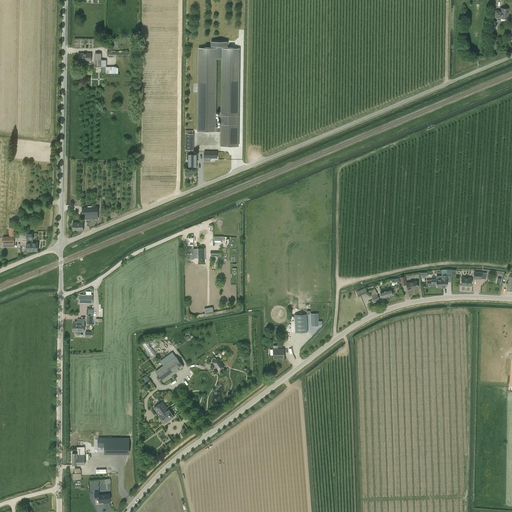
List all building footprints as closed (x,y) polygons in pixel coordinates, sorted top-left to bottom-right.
[(500,18),(508,19),(508,9),(501,8),(500,11),(495,10),(495,17),(500,18)] [(223,146),(238,146),(239,48),(224,48),(223,127),(213,127),(214,48),(199,48),(198,131),(215,131),(223,132),(223,146)] [(91,62),(91,53),(78,53),(78,61),(91,62)] [(106,66),(106,60),(101,60),(101,53),(95,53),(95,67),(105,67),(105,73),(118,73),(118,68),(116,66),(106,66)] [(185,133),(185,150),(193,150),(193,133),(193,130),(185,130),(185,133)] [(188,167),(196,167),(196,154),(187,154),(187,159),(188,159),(188,167)] [(97,207),(82,208),(82,215),(97,215),(97,207)] [(72,231),(83,230),(82,222),(72,222),(72,231)] [(14,236),(14,228),(9,228),(9,237),(2,237),(3,244),(3,247),(14,247),(14,236)] [(37,242),(32,242),(32,240),(33,240),(33,233),(26,233),(26,240),(27,240),(27,242),(26,242),(26,251),(37,251),(37,242)] [(193,252),(193,248),(193,237),(186,237),(186,248),(187,252),(187,257),(200,257),(200,260),(203,260),(203,253),(200,253),(200,252),(193,252)] [(436,286),(436,287),(442,287),(444,287),(444,286),(447,286),(446,282),(448,282),(447,275),(441,275),(441,276),(436,276),(436,279),(431,279),(431,286),(436,286)] [(461,285),(471,286),(471,278),(461,277),(461,285)] [(417,287),(416,281),(406,283),(408,290),(411,290),(411,289),(417,287)] [(365,288),(356,292),(358,296),(364,293),(367,292),(365,288)] [(376,292),(375,289),(369,291),(371,295),(370,295),(372,298),(374,302),(379,299),(377,295),(377,294),(376,292)] [(382,298),(392,295),(391,289),(380,292),(382,298)] [(80,295),(79,303),(93,303),(93,295),(80,295)] [(307,332),(306,314),(294,314),(295,332),(307,332)] [(84,323),(84,319),(77,319),(77,321),(75,321),(75,323),(72,323),(72,331),(84,332),(84,323)] [(147,340),(141,344),(150,357),(156,353),(147,340)] [(273,358),(284,358),(283,349),(273,349),(273,358)] [(183,366),(175,356),(155,371),(163,382),(172,376),(171,375),(183,366)] [(219,370),(224,367),(218,358),(215,360),(213,362),(219,370)] [(158,416),(163,423),(173,416),(168,409),(167,410),(161,402),(153,407),(159,416),(158,416)] [(130,438),(99,438),(99,446),(106,446),(106,453),(130,453),(130,438)] [(84,464),(84,454),(84,447),(76,447),(76,453),(72,453),(72,465),(84,464)] [(109,494),(99,495),(99,492),(94,492),(94,499),(99,498),(99,502),(106,502),(106,503),(110,503),(109,494)]
